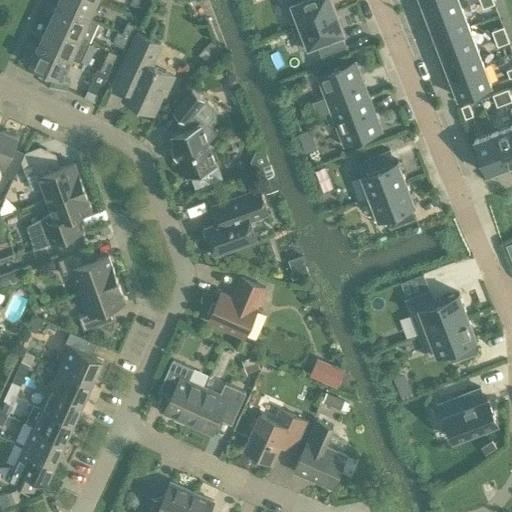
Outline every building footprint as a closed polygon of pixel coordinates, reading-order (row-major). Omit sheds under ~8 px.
[(58,0),(57,4),(89,18),(97,0),(58,0)] [(281,0),(292,27),(299,24),(336,10),(332,0),(281,0)] [(428,20),(462,7),(458,0),(423,0),(421,1),(428,20)] [(89,18),(57,4),(48,23),(89,42),(98,22),(89,18)] [(435,39),(469,27),(462,7),(428,20),(435,39)] [(299,24),(292,27),(301,49),(307,47),(317,43),(322,54),(345,45),(341,34),(345,33),(336,10),(299,24)] [(122,33),(130,37),(135,25),(127,21),(122,33)] [(89,42),(48,23),(39,43),(71,57),(80,62),(89,42)] [(495,38),(506,34),(503,26),(492,31),(495,38)] [(443,59),(476,46),(469,27),(435,39),(443,59)] [(122,33),(118,31),(112,42),(125,48),(130,37),(122,33)] [(165,94),(174,76),(151,65),(161,44),(137,33),(114,84),(131,92),(127,101),(153,113),(163,92),(165,94)] [(498,46),(509,42),(506,34),(495,38),(498,46)] [(71,57),(39,43),(30,63),(37,66),(34,74),(66,88),(70,80),(62,77),(71,57)] [(209,66),(220,54),(209,45),(198,57),(209,66)] [(450,78),(484,65),(476,46),(443,59),(450,78)] [(100,71),(108,74),(113,62),(105,59),(100,70),(100,71)] [(331,110),(369,95),(355,61),(317,76),(331,110)] [(458,97),(491,84),(484,65),(450,78),(458,97)] [(100,71),(100,70),(97,69),(88,89),(98,94),(108,74),(100,71)] [(225,77),(224,80),(224,84),(226,87),(229,88),(233,88),(236,86),(236,85),(237,83),(237,79),(235,76),(233,75),(232,75),(228,75),(225,77)] [(211,127),(218,118),(217,110),(192,88),(173,112),(185,122),(186,121),(190,124),(191,127),(171,134),(174,143),(171,144),(176,158),(179,157),(186,176),(191,174),(196,186),(221,177),(207,139),(209,138),(216,130),(211,127)] [(88,89),(84,96),(95,101),(98,94),(88,89)] [(505,103),(511,100),(511,99),(508,89),(500,91),(505,103)] [(497,106),(505,103),(500,91),(492,94),(497,106)] [(344,145),(382,130),(369,95),(331,110),(344,145)] [(465,118),(473,115),(469,104),(461,107),(465,118)] [(506,166),(511,163),(511,125),(493,132),(506,166)] [(300,130),(297,131),(302,143),(305,142),(314,138),(309,126),(300,130)] [(0,130),(0,167),(3,169),(1,173),(13,178),(25,152),(14,147),(19,136),(16,135),(2,131),(0,130)] [(487,173),(506,166),(493,132),(474,140),(487,173)] [(394,161),(390,149),(366,158),(370,170),(361,173),(369,196),(406,182),(398,159),(394,161)] [(47,199),(83,185),(75,162),(54,170),(50,158),(25,167),(32,187),(42,185),(47,199)] [(267,166),(264,168),(267,177),(271,176),(273,175),(269,166),(267,166)] [(265,194),(276,190),(271,176),(260,181),(265,194)] [(415,217),(411,205),(415,204),(406,182),(369,196),(378,218),(388,214),(392,226),(415,217)] [(83,185),(47,199),(52,213),(28,226),(36,248),(77,233),(71,216),(92,209),(83,185)] [(204,234),(207,241),(211,243),(215,253),(256,238),(249,220),(268,213),(259,189),(212,206),(218,223),(205,227),(206,230),(204,234)] [(511,242),(503,246),(511,267),(511,242)] [(0,261),(14,256),(10,245),(0,248),(0,261)] [(80,291),(117,278),(108,255),(88,262),(83,250),(58,260),(63,273),(72,269),(80,291)] [(294,275),(307,270),(300,252),(287,256),(294,275)] [(19,267),(0,274),(0,285),(1,288),(24,279),(19,267)] [(208,320),(244,337),(257,307),(266,287),(241,276),(232,296),(221,291),(215,304),(212,302),(206,316),(209,317),(208,320)] [(117,278),(80,291),(88,313),(79,317),(84,329),(109,320),(105,309),(125,301),(117,278)] [(406,299),(419,333),(468,315),(459,292),(434,301),(430,290),(406,299)] [(468,315),(419,333),(428,357),(449,349),(453,360),(477,351),(473,340),(477,338),(468,315)] [(70,344),(59,366),(90,381),(93,374),(101,362),(103,359),(92,354),(97,343),(70,331),(65,342),(70,344)] [(249,352),(252,345),(243,341),(239,348),(249,352)] [(260,368),(255,355),(246,358),(252,371),(260,368)] [(188,423),(205,386),(189,379),(194,368),(173,359),(161,386),(173,392),(164,412),(188,423)] [(324,360),(317,378),(339,387),(346,371),(347,369),(345,368),(324,360)] [(17,371),(25,375),(30,365),(21,361),(17,371)] [(90,381),(59,366),(49,386),(51,386),(83,401),(88,387),(90,381)] [(25,375),(17,371),(12,381),(21,385),(25,375)] [(205,386),(188,423),(212,434),(222,414),(234,419),(246,392),(225,382),(220,393),(205,386)] [(410,384),(398,388),(402,399),(414,394),(410,384)] [(40,405),(72,420),(75,414),(83,401),(51,386),(49,386),(40,405)] [(480,387),(439,402),(453,439),(498,422),(488,397),(484,398),(480,387)] [(346,410),(350,401),(325,391),(322,401),(346,410)] [(12,404),(4,400),(0,407),(0,410),(7,414),(12,416),(16,407),(12,405),(12,404)] [(72,420),(40,405),(30,425),(33,426),(65,441),(70,426),(72,420)] [(296,442),(306,420),(281,409),(276,420),(260,413),(244,448),(272,460),(283,436),(296,442)] [(0,410),(0,423),(3,424),(3,423),(8,425),(12,416),(7,414),(0,410)] [(332,487),(347,455),(325,445),(333,426),(317,419),(294,470),(332,487)] [(33,426),(30,425),(21,444),(24,445),(55,459),(57,453),(65,441),(33,426)] [(24,445),(21,444),(4,477),(30,489),(35,478),(46,483),(48,480),(52,465),(55,459),(24,445)] [(182,511),(192,491),(170,481),(161,501),(148,495),(140,511),(182,511)] [(16,490),(7,493),(11,505),(20,502),(16,490)] [(192,491),(182,511),(208,511),(214,501),(192,491)] [(0,508),(10,504),(6,493),(0,495),(0,508)]
